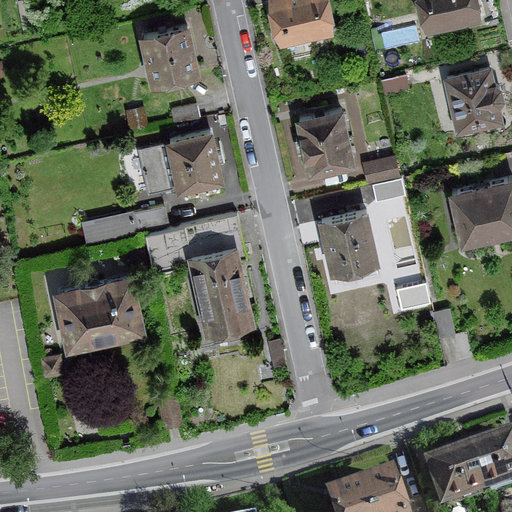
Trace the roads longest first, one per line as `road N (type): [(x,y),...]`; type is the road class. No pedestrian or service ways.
road 1 (residential): [(319,437),(224,0)]
road 2 (tertiary): [(319,437),(132,476),(0,493)]
road 3 (tertiary): [(511,375),(319,437)]
